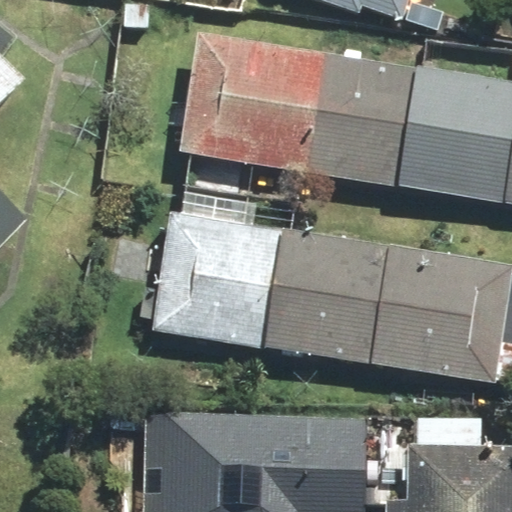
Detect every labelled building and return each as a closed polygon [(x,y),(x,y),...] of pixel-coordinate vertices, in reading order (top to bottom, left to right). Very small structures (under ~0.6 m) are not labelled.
[(308,0),(361,19),(364,10),(404,24),(413,0),(308,0)] [(511,90),(205,45),(188,160),(511,207),(511,90)] [(0,127),(34,92),(0,59),(0,127)] [(0,272),(37,234),(0,198),(0,272)] [(511,272),(172,219),(153,336),(500,390),(500,386),(511,387),(511,272)] [(118,411),(77,410),(77,470),(117,470),(118,411)] [(368,511),(372,426),(149,416),(145,511),(368,511)] [(511,511),(511,452),(487,452),(488,426),(422,424),(421,508),(388,507),(387,511),(511,511)]
